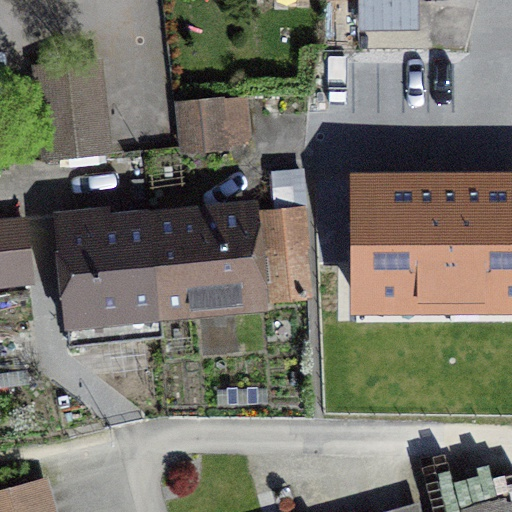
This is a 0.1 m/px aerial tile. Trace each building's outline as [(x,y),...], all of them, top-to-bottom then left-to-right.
[(103,67),(33,74),(42,166),(112,160),(103,67)] [(247,107),(183,110),(185,168),(249,165),(247,107)] [(511,185),(354,186),(354,298),(511,297),(511,185)] [(304,205),(149,218),(158,320),(313,307),(304,205)] [(35,331),(158,320),(149,218),(0,230),(0,291),(31,289),(35,331)] [(52,511),(44,487),(0,500),(0,511),(52,511)] [(511,511),(511,499),(468,511),(511,511)]
